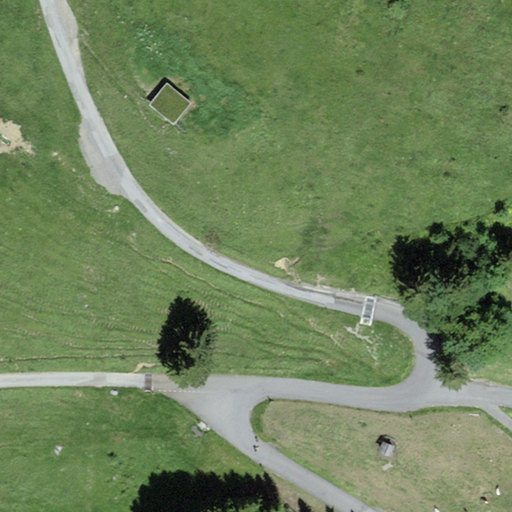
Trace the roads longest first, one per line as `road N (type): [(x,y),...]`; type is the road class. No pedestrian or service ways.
road 1 (unclassified): [(47,0),(103,137),(158,219),(244,272),(407,322),(420,340),(422,379)]
road 2 (unclassified): [(226,384),(0,380)]
road 3 (unclassified): [(422,379),(400,397),(226,384)]
road 4 (residential): [(361,511),(235,432),(226,384)]
